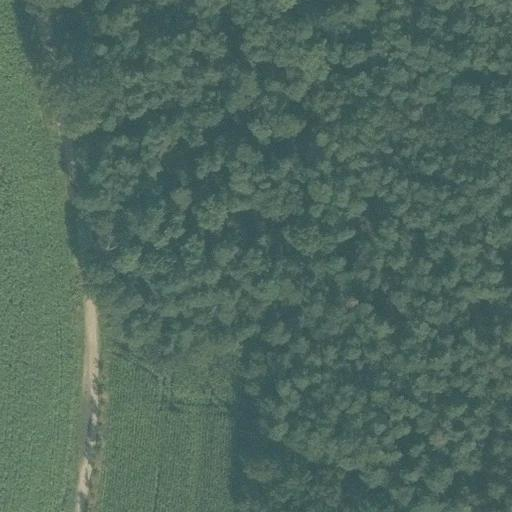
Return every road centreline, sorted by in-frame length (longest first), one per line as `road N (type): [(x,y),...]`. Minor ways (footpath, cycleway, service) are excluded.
road 1 (track): [(37,0),(93,309),(79,511)]
road 2 (track): [(511,158),(301,101),(219,0)]
road 3 (track): [(66,130),(156,0)]
